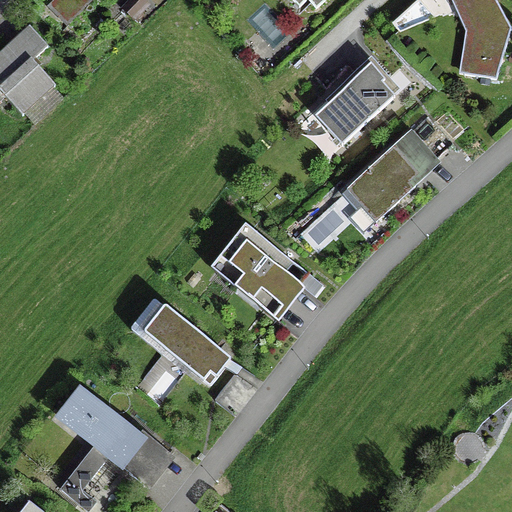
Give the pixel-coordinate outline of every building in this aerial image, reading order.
[(66,25),(90,0),(54,0),(48,7),(66,25)] [(131,0),(121,10),(130,20),(145,5),(140,0),(131,0)] [(324,0),(288,0),(297,9),(305,1),(314,10),(324,0)] [(417,0),(416,0),(390,25),(397,34),(433,17),(417,0)] [(452,0),(468,33),(461,76),(494,81),(509,31),(491,0),(452,0)] [(27,29),(0,53),(0,96),(20,118),(21,116),(20,114),(50,87),(52,88),(53,87),(30,62),(44,49),(44,50),(45,49),(27,29)] [(337,120),(325,132),(339,148),(392,98),(380,85),(382,82),(369,67),(325,107),(337,120)] [(409,133),(345,192),(374,224),(413,188),(410,184),(420,175),(406,160),(421,146),(409,133)] [(291,265),(243,227),(208,271),(271,319),(297,286),(283,275),(291,265)] [(208,387),(210,386),(228,362),(227,359),(165,309),(162,309),(160,310),(143,333),(142,335),(143,337),(205,386),(208,387)] [(86,511),(120,470),(141,487),(166,455),(145,438),(141,442),(78,393),(57,420),(94,449),(59,492),(84,511),(86,511)]
